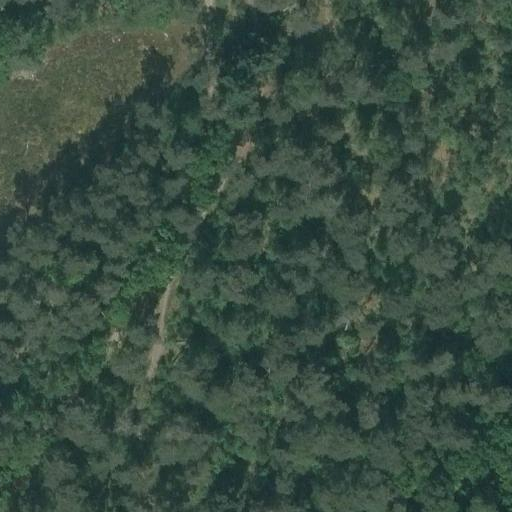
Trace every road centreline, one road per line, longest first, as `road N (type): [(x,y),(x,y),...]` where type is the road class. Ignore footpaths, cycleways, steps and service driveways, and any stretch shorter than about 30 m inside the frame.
road 1 (track): [(6,511),(68,399),(120,330),(217,120),(209,0)]
road 2 (unknown): [(150,511),(138,408),(171,277),(246,141),(261,80),(247,0)]
